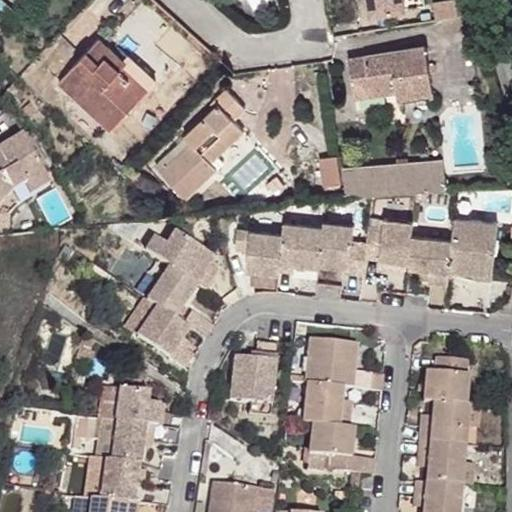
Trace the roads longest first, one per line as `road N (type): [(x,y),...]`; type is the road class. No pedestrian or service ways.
road 1 (residential): [(402,320),(264,307),(235,319),(202,369),(181,511)]
road 2 (residential): [(402,320),(384,511)]
road 3 (residential): [(308,0),(309,22),(292,41),(267,45),(243,42),(190,0)]
